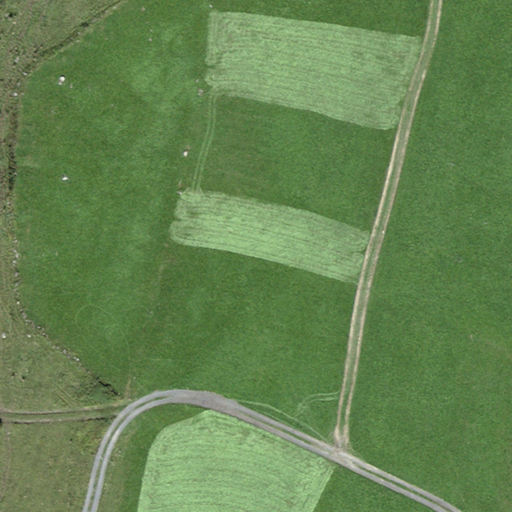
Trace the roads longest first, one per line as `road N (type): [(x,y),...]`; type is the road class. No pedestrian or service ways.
road 1 (track): [(341,458),(368,264),(438,0)]
road 2 (track): [(83,511),(115,426),(138,403),(161,395),(240,411),(444,511)]
road 3 (track): [(138,403),(0,410)]
